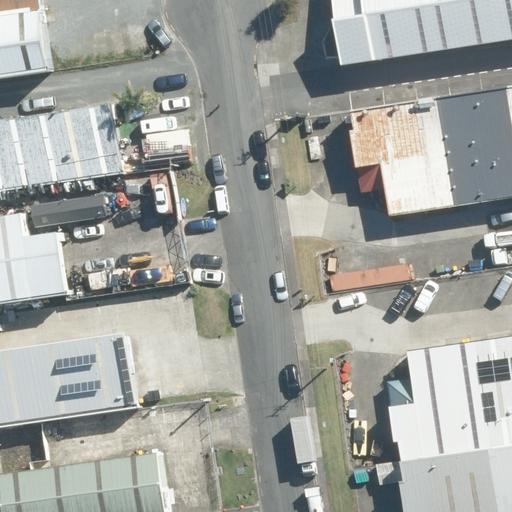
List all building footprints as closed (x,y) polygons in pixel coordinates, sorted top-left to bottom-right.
[(46,0),(0,0),(0,79),(62,71),(53,13),(48,13),(46,0)] [(511,0),(327,0),(338,66),(511,40),(511,0)] [(511,86),(357,111),(369,191),(394,187),(398,216),(511,197),(511,86)] [(128,107),(0,124),(0,190),(137,172),(128,107)] [(32,217),(0,220),(0,304),(77,294),(69,233),(34,237),(32,217)] [(197,314),(178,317),(181,332),(200,328),(197,314)] [(511,511),(511,336),(417,351),(422,379),(398,383),(410,462),(389,466),(392,485),(412,482),(417,511),(511,511)] [(18,508),(0,511),(180,511),(174,456),(13,476),(18,508)]
